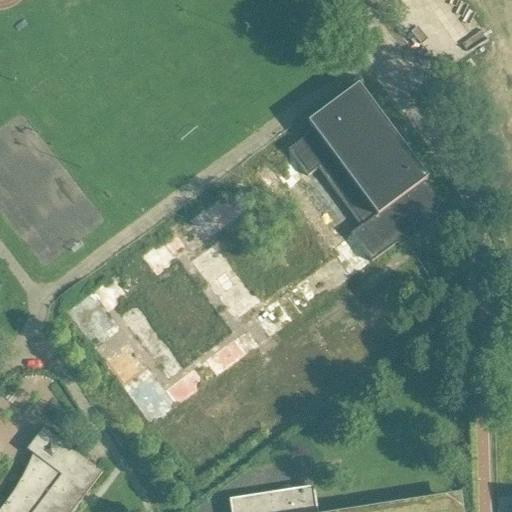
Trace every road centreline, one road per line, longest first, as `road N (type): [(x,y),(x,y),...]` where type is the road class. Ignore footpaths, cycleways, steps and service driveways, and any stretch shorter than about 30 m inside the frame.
road 1 (unclassified): [(39,300),(375,63)]
road 2 (unclassified): [(481,416),(475,212),(375,63)]
road 3 (unclassified): [(150,511),(31,328)]
